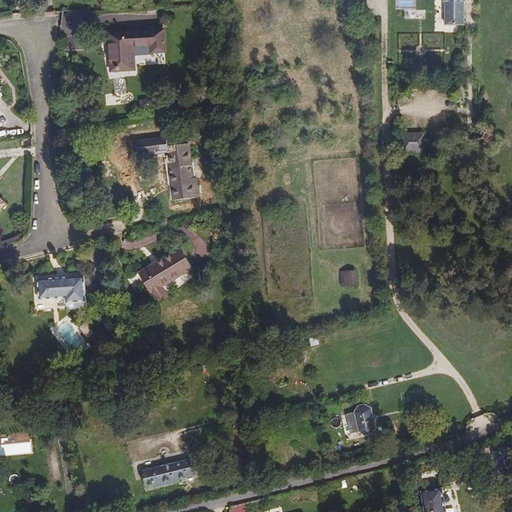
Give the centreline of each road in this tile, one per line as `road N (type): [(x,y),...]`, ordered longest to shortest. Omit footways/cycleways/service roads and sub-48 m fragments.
road 1 (unknown): [(384,0),(397,292),(484,434)]
road 2 (unclassified): [(178,511),(475,438),(511,421)]
road 3 (residential): [(0,27),(34,24),(47,244)]
